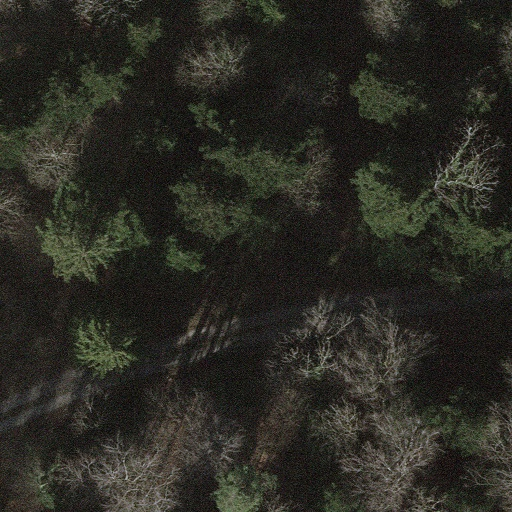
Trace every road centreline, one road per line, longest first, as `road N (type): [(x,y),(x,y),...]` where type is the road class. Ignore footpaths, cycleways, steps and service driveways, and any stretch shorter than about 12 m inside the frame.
road 1 (track): [(511,298),(420,312),(96,401),(0,444)]
road 2 (track): [(420,312),(273,284),(151,282)]
